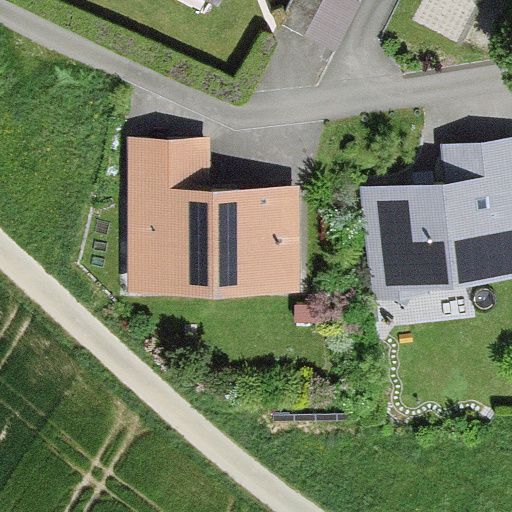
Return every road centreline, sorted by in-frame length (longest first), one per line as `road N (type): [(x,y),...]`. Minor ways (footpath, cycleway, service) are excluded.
road 1 (residential): [(511,76),(227,112),(0,9)]
road 2 (track): [(307,511),(214,443),(0,244)]
